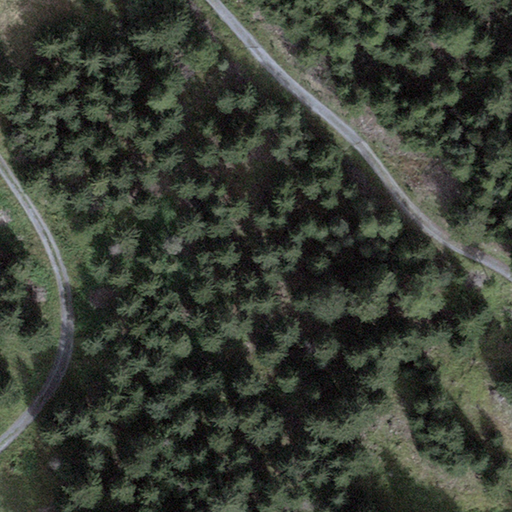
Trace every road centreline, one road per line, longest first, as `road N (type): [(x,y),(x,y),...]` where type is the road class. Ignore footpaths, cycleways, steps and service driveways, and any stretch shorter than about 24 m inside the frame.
road 1 (track): [(207,0),(281,82),(343,126),(411,211),(511,275)]
road 2 (track): [(0,442),(59,379),(68,337),(55,257),(0,165)]
